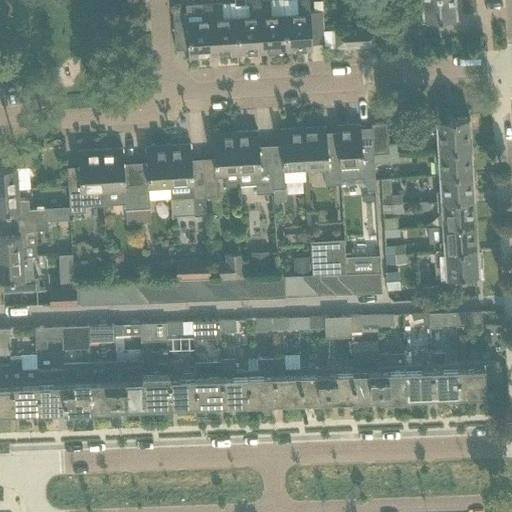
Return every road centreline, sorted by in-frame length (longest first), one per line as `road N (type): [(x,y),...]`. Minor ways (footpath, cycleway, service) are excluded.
road 1 (residential): [(168,97),(511,67)]
road 2 (residential): [(38,472),(279,463)]
road 3 (residential): [(279,463),(511,455)]
road 4 (residential): [(292,511),(511,505)]
road 5 (residential): [(0,123),(145,115),(168,97)]
